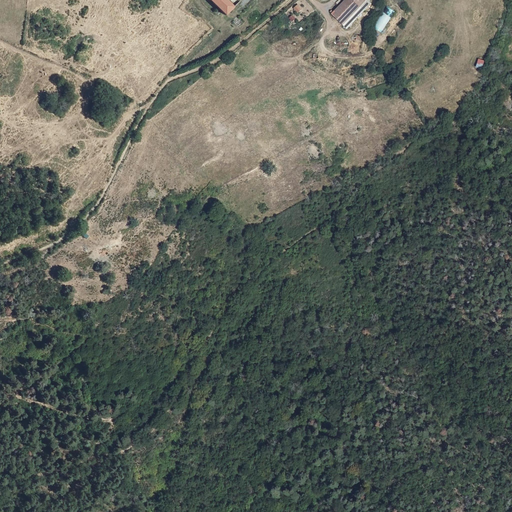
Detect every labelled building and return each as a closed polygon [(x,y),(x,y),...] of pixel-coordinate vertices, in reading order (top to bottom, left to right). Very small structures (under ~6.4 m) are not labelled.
[(215,3),(226,15),(241,1),(239,0),(229,0),(228,1),(227,0),(214,0),(213,2),(215,3)] [(344,0),(331,14),(343,25),(348,20),(365,0),(344,0)] [(365,0),(348,20),(352,24),(370,4),(370,0),(365,0)] [(298,13),(303,9),(298,4),(294,8),(298,13)] [(374,27),(382,32),(395,11),(387,6),(374,27)] [(348,20),(343,25),(348,29),(352,24),(348,20)] [(477,67),(483,69),(485,60),(479,59),(477,67)]
